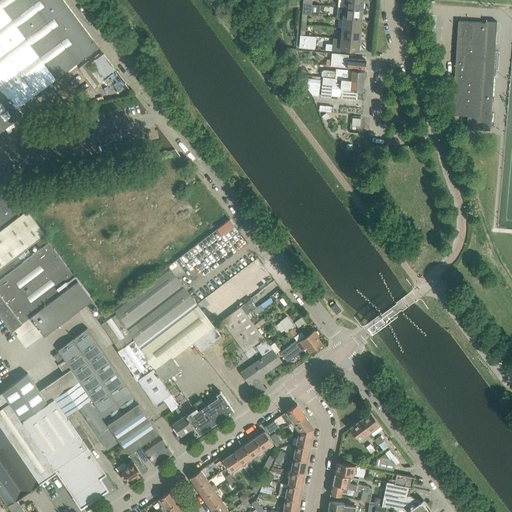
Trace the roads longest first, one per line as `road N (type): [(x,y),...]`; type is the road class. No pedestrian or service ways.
road 1 (unclassified): [(344,349),(81,0)]
road 2 (unclassified): [(344,349),(433,280),(493,359),(511,370)]
road 3 (unclassified): [(461,511),(344,349)]
road 4 (unclassified): [(171,467),(299,381)]
road 5 (residential): [(403,55),(382,60),(376,132),(390,140),(428,127)]
road 6 (residential): [(299,381),(327,436),(313,511)]
